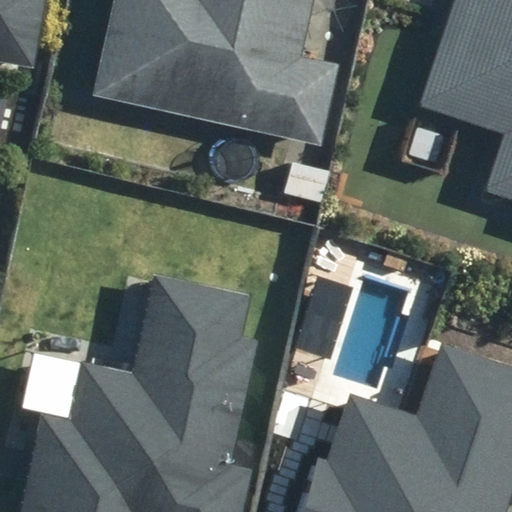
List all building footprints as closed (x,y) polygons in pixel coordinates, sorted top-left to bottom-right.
[(0,0),(0,61),(38,67),(49,0),(0,0)] [(115,0),(94,92),(322,145),(341,62),(303,53),(314,0),(115,0)] [(511,0),(439,0),(402,113),(488,141),(469,198),(511,212),(511,0)] [(23,420),(1,511),(227,511),(235,478),(213,473),(242,350),(222,345),(232,304),(135,282),(113,380),(63,368),(50,426),(23,420)] [(488,511),(511,443),(511,379),(423,351),(399,423),(332,401),(310,467),(298,463),(281,511),(488,511)]
